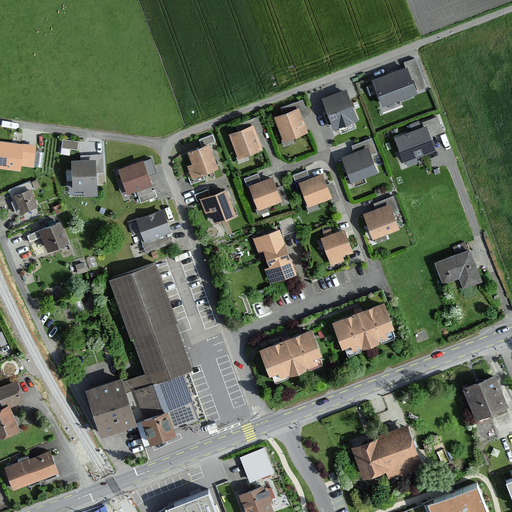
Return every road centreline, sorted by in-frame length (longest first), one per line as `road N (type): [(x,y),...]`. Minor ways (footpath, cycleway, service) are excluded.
road 1 (residential): [(511,8),(164,146)]
road 2 (residential): [(226,337),(375,280),(312,116)]
road 3 (tertiary): [(511,332),(282,419)]
road 4 (tertiary): [(261,427),(41,511)]
road 5 (residential): [(164,146),(162,161),(226,337)]
road 6 (residential): [(164,146),(0,125)]
